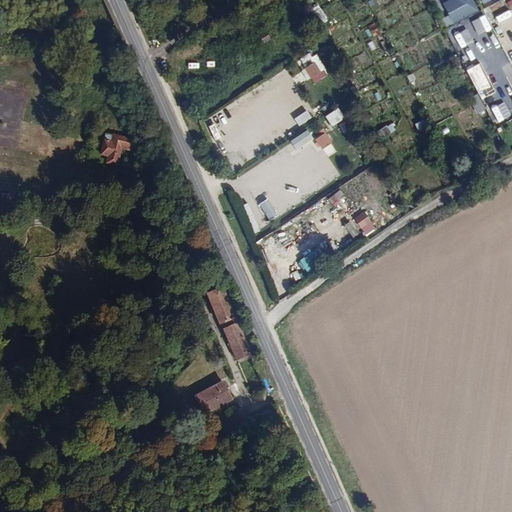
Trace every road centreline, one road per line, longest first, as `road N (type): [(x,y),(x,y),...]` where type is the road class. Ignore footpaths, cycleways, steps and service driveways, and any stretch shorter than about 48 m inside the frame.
road 1 (secondary): [(118,0),(342,511)]
road 2 (track): [(262,328),(391,230),(511,159)]
